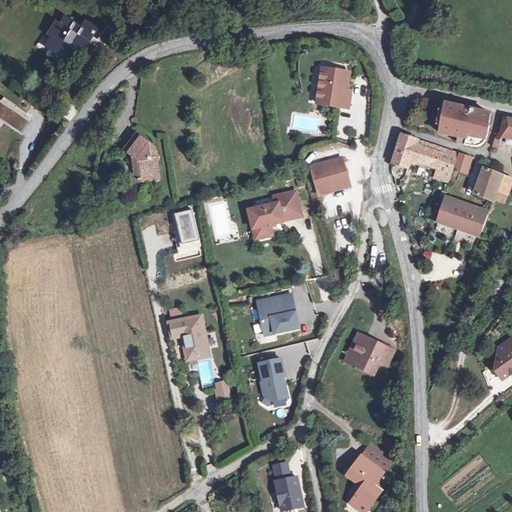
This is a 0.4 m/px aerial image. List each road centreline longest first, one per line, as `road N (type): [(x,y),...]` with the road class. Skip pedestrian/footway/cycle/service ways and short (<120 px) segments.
road 1 (tertiary): [(374,43),(356,31),(270,31),(146,56),(110,84),(0,217)]
road 2 (tertiary): [(385,193),(410,277),(423,511)]
road 3 (residential): [(300,430),(323,329),(353,280),(367,212),(385,193)]
road 4 (residential): [(163,511),(300,430)]
road 5 (track): [(389,123),(477,154),(487,147),(500,104)]
road 6 (residential): [(391,86),(511,106)]
